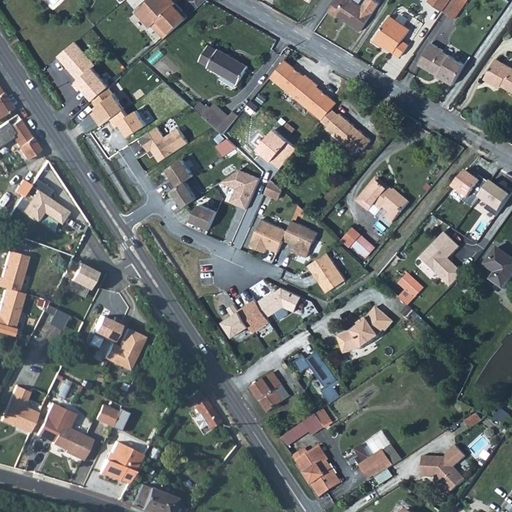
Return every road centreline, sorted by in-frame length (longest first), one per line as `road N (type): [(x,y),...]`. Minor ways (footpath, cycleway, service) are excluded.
road 1 (secondary): [(139,260),(303,506)]
road 2 (residential): [(299,37),(511,157)]
road 3 (secondary): [(0,47),(117,228)]
road 4 (unknown): [(223,384),(367,293),(397,312)]
road 5 (residential): [(154,202),(175,229),(277,272)]
road 6 (residential): [(0,475),(119,511)]
